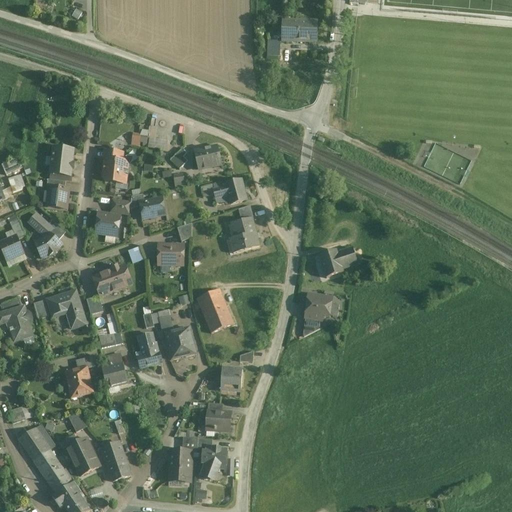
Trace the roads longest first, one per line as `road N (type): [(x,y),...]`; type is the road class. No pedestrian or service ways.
road 1 (unclassified): [(315,125),(0,15)]
road 2 (unclassified): [(243,511),(249,430),(285,315),(294,246)]
road 3 (residential): [(104,91),(237,144),(276,227),(294,246)]
road 4 (residential): [(0,294),(76,263),(104,91)]
road 5 (residential): [(114,511),(169,435),(173,395)]
road 6 (unclassified): [(315,125),(342,0)]
road 7 (unclassified): [(294,246),(315,125)]
